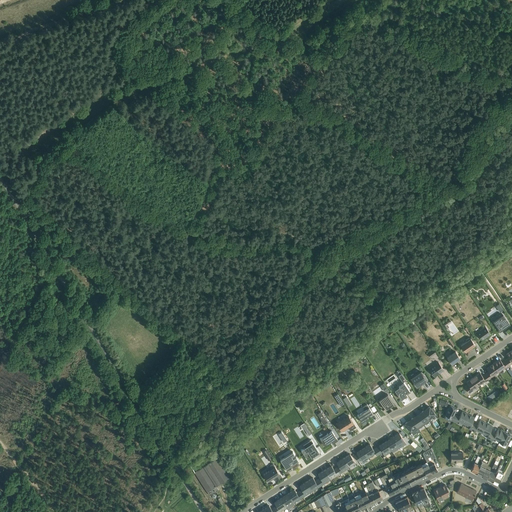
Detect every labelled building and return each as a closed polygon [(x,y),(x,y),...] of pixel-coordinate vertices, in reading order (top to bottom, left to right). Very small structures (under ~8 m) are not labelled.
[(503,314),(493,321),(496,325),(497,327),(500,331),(502,329),(503,328),(506,327),(510,324),(503,315),(503,314)] [(449,318),(442,323),(445,328),(449,326),(447,324),(451,321),(449,318)] [(485,326),(476,332),(481,340),(485,337),(485,338),(490,334),(485,326)] [(466,341),(461,345),(467,353),(470,351),(468,349),(469,349),(475,345),(471,338),(470,338),(469,337),(466,340),(466,341)] [(430,352),(427,354),(430,357),(436,353),(433,349),(430,351),(430,352)] [(455,351),(447,357),(451,364),(457,361),(456,360),(460,358),(455,351)] [(493,363),(498,371),(501,369),(502,369),(505,367),(509,365),(505,360),(502,362),(500,359),(497,360),(493,363)] [(438,361),(428,368),(434,376),(444,369),(438,361)] [(485,373),(489,379),(493,376),(492,376),(493,375),(495,374),(495,373),(498,371),(493,363),(486,368),(489,371),(485,373)] [(420,371),(411,378),(416,385),(418,387),(421,385),(423,383),(426,381),(426,382),(427,381),(420,371)] [(473,377),(478,384),(482,382),(482,383),(485,381),(489,379),(485,373),(482,376),(480,372),(473,377)] [(478,384),(473,377),(466,382),(468,384),(464,386),(469,393),(472,390),(472,389),(478,384)] [(399,386),(395,390),(401,399),(410,392),(404,382),(399,386)] [(332,394),(338,405),(341,403),(335,392),(332,394)] [(394,403),(393,402),(387,394),(386,395),(377,401),(381,405),(382,404),(386,409),(389,407),(394,403)] [(450,419),(451,420),(453,421),(456,415),(454,414),(457,408),(450,405),(449,409),(448,408),(446,412),(445,415),(451,418),(450,419)] [(423,410),(429,419),(435,415),(435,414),(435,413),(433,411),(435,410),(432,407),(430,408),(429,406),(428,407),(424,410),(423,410)] [(369,407),(357,414),(362,422),(373,414),(369,407)] [(417,415),(424,424),(430,420),(429,419),(423,410),(417,415)] [(321,411),(317,413),(324,424),(327,421),(321,411)] [(456,415),(453,421),(457,423),(457,421),(459,422),(462,423),(463,424),(468,414),(462,411),(459,417),(456,415)] [(468,414),(463,424),(469,427),(468,428),(471,430),(474,424),(472,423),(474,417),(468,414)] [(311,415),(307,417),(314,428),(318,425),(311,415)] [(348,415),(337,423),(341,431),(348,426),(350,430),(355,426),(348,415)] [(411,418),(417,427),(418,428),(423,424),(424,424),(417,415),(411,418)] [(417,427),(411,418),(411,419),(407,421),(405,423),(403,424),(405,427),(405,426),(408,429),(411,432),(417,427)] [(474,424),(471,430),(475,431),(475,430),(481,433),(486,423),(480,420),(477,425),(474,424)] [(298,424),(305,435),(309,433),(302,421),(298,424)] [(486,423),(481,433),(482,433),(487,435),(486,437),(487,438),(489,439),(492,433),(490,432),(492,426),(486,423)] [(492,433),(489,439),(492,440),(493,438),(499,441),(504,432),(498,429),(495,434),(492,433)] [(332,431),(320,438),(324,445),(331,441),(333,443),(338,440),(332,431)] [(504,432),(499,441),(499,442),(506,445),(510,438),(509,438),(510,435),(504,432)] [(393,437),(399,447),(406,443),(399,433),(393,437)] [(386,441),(392,451),(393,452),(399,447),(393,437),(386,441)] [(305,459),(317,452),(310,439),(297,446),(305,459)] [(413,440),(410,443),(419,451),(422,449),(413,440)] [(424,440),(421,441),(424,445),(422,447),(425,451),(429,448),(429,446),(424,440)] [(376,447),(380,453),(383,452),(385,455),(392,451),(386,441),(377,447),(376,447)] [(363,448),(369,457),(375,454),(377,456),(380,453),(376,447),(373,449),(370,444),(363,448)] [(427,462),(432,473),(437,470),(434,463),(431,464),(429,460),(435,457),(431,447),(422,452),(427,462)] [(369,457),(363,448),(356,453),(357,454),(355,455),(359,461),(361,460),(362,462),(369,457)] [(266,449),(262,452),(268,461),(272,458),(266,449)] [(293,451),(280,460),(286,468),(291,465),(293,469),(299,465),(297,461),(298,460),(296,456),(293,458),(292,456),(295,455),(293,451)] [(463,452),(451,452),(451,461),(462,461),(463,461),(463,452)] [(343,458),(349,467),(350,466),(356,463),(350,454),(343,458)] [(476,473),(483,458),(484,455),(482,454),(481,457),(478,455),(474,462),(471,470),(476,473)] [(217,458),(194,473),(207,492),(210,496),(219,490),(216,486),(229,478),(217,458)] [(336,467),(340,473),(349,467),(343,458),(337,462),(339,466),(336,467)] [(483,458),(476,473),(481,475),(485,467),(488,461),(483,458)] [(491,470),(487,478),(492,481),(496,473),(493,472),(498,461),(495,460),(491,470)] [(421,464),(427,475),(432,473),(427,462),(421,464)] [(269,470),(263,474),(268,481),(274,477),(276,480),(281,476),(273,463),(270,465),(271,467),(268,469),(269,470)] [(421,464),(416,467),(419,473),(421,477),(421,478),(422,478),(426,475),(427,475),(421,464)] [(325,470),(330,479),(331,478),(340,473),(336,467),(334,469),(332,466),(325,470)] [(405,472),(411,483),(421,478),(421,477),(419,473),(416,467),(405,472)] [(485,467),(481,475),(487,478),(491,470),(485,467)] [(496,473),(492,481),(498,483),(504,471),(498,468),(498,470),(497,469),(496,473)] [(318,479),(321,485),(330,479),(325,470),(318,474),(320,477),(318,479)] [(401,477),(405,486),(411,483),(405,472),(400,475),(401,477)] [(377,478),(380,484),(383,482),(389,494),(395,491),(388,478),(386,474),(382,476),(380,477),(377,478)] [(388,478),(395,491),(400,489),(395,478),(394,475),(388,478)] [(395,478),(400,489),(405,486),(401,477),(399,478),(398,476),(395,478)] [(310,488),(312,490),(321,485),(318,479),(315,481),(313,477),(306,482),(310,488)] [(369,484),(377,500),(382,498),(378,489),(377,490),(372,481),(368,483),(369,484)] [(299,491),(303,496),(312,490),(310,488),(306,482),(300,486),(302,489),(299,491)] [(461,483),(456,492),(471,500),(476,491),(461,483)] [(366,493),(371,503),(377,500),(369,484),(366,486),(368,490),(365,491),(366,493)] [(445,484),(434,490),(439,501),(449,496),(447,493),(449,492),(445,484)] [(417,491),(424,504),(425,507),(430,505),(429,501),(428,502),(427,500),(430,499),(425,489),(425,490),(424,488),(417,491)] [(288,494),(295,504),(304,498),(303,496),(299,491),(297,493),(294,489),(288,494)] [(318,498),(321,506),(325,504),(326,506),(332,504),(330,501),(334,500),(330,491),(326,492),(321,496),(317,498),(318,498)] [(424,504),(417,491),(416,492),(417,493),(416,493),(415,492),(412,494),(417,505),(419,504),(420,506),(424,504)] [(356,498),(360,508),(366,506),(361,495),(360,493),(354,495),(356,498)] [(361,495),(366,506),(371,503),(366,493),(361,495)] [(281,498),(287,507),(288,508),(295,504),(288,494),(281,498)] [(407,496),(401,499),(405,507),(407,511),(411,511),(410,510),(408,505),(410,504),(407,496)] [(477,496),(476,500),(483,510),(484,511),(494,511),(491,507),(489,509),(488,507),(486,508),(477,496)] [(279,511),(287,507),(281,498),(274,502),(276,506),(274,507),(277,511),(279,511)] [(321,506),(318,498),(309,504),(310,507),(312,505),(314,508),(317,506),(317,507),(321,506)] [(350,501),(355,511),(360,508),(356,498),(350,501)] [(352,511),(355,511),(350,501),(350,499),(344,502),(349,511),(352,511)] [(401,499),(396,502),(398,508),(399,511),(402,511),(404,511),(403,508),(405,507),(401,499)] [(343,501),(336,505),(339,511),(349,511),(344,502),(343,501)]
